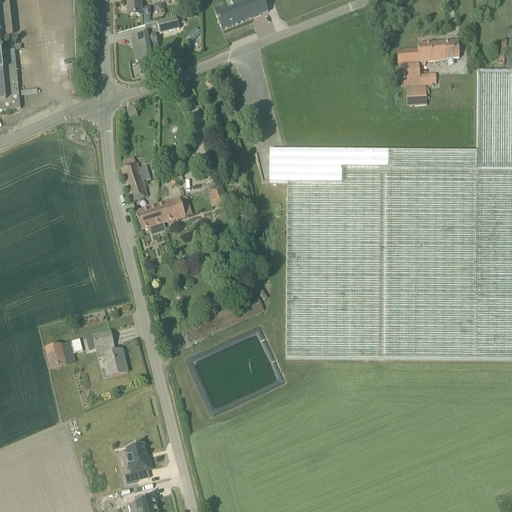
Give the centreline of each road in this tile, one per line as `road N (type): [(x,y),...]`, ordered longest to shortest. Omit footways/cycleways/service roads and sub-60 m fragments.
road 1 (unclassified): [(195,511),(112,188),(103,103)]
road 2 (unclassified): [(103,103),(364,0)]
